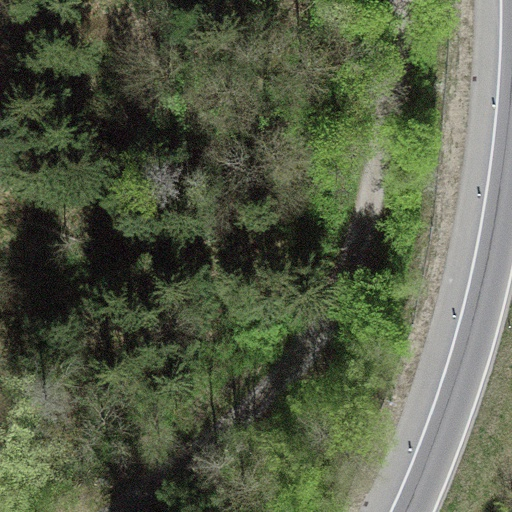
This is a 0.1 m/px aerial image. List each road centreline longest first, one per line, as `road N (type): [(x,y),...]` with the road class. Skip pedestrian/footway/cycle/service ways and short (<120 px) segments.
road 1 (track): [(111,511),(194,457),(305,358),(335,306),(361,234),(401,0)]
road 2 (motorway): [(511,144),(478,330),(411,511)]
